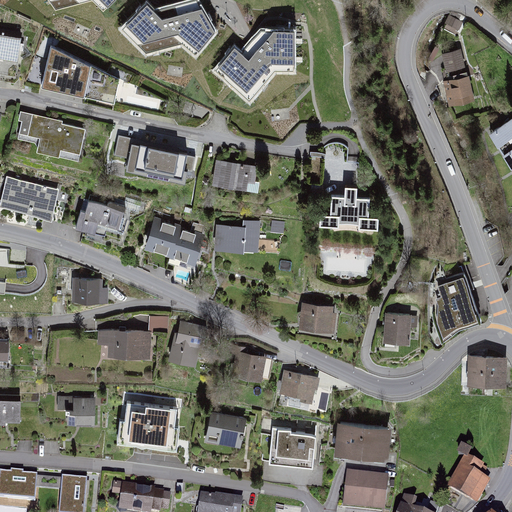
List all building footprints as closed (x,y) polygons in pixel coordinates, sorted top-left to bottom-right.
[(147,4),(131,19),(139,42),(156,42),(157,49),(194,39),(201,46),(215,29),(198,0),(155,9),(147,4)] [(452,18),(448,27),(462,33),(465,24),(452,18)] [(20,33),(0,29),(0,58),(15,61),(20,33)] [(216,70),(249,98),(283,57),(293,58),(294,29),(262,29),(241,55),(235,49),(216,70)] [(120,80),(52,48),(42,89),(115,104),(120,80)] [(462,50),(446,54),(450,74),(467,70),(462,50)] [(471,80),(454,83),(459,106),(475,103),(471,80)] [(91,131),(24,117),(18,147),(85,161),(91,131)] [(511,120),(493,133),(511,164),(511,120)] [(191,151),(146,142),(140,172),(185,181),(191,151)] [(264,166),(219,157),(213,187),(258,196),(264,166)] [(62,190),(5,178),(0,199),(0,208),(56,220),(62,190)] [(366,189),(351,188),(351,198),(338,197),(337,217),(326,217),(326,229),(337,230),(336,250),(317,249),(316,279),(372,282),(373,269),(379,269),(380,253),(386,253),(388,219),(378,219),(379,201),(365,200),(366,189)] [(110,208),(92,202),(88,214),(82,212),(76,229),(104,239),(107,230),(128,237),(137,211),(112,202),(110,208)] [(203,235),(159,221),(150,250),(194,264),(203,235)] [(247,229),(218,228),(217,251),(263,253),(264,222),(247,221),(247,229)] [(15,255),(0,253),(0,274),(13,276),(15,255)] [(485,320),(469,278),(443,288),(447,299),(441,301),(444,306),(443,320),(448,334),(485,320)] [(99,280),(75,279),(74,304),(106,305),(106,292),(98,292),(99,280)] [(336,308),(307,308),(306,331),(335,332),(336,308)] [(413,345),(414,316),(390,316),(390,345),(413,345)] [(199,370),(208,329),(185,324),(177,366),(199,370)] [(150,334),(108,332),(108,358),(149,359),(150,334)] [(270,359),(241,354),(237,377),(265,382),(270,359)] [(509,359),(474,358),(473,385),(508,386),(509,359)] [(328,382),(286,373),(281,396),(318,404),(320,393),(325,394),(328,382)] [(101,396),(58,395),(57,425),(100,426),(101,396)] [(26,397),(0,396),(0,426),(25,427),(26,397)] [(175,411),(127,406),(125,423),(121,423),(118,444),(175,450),(177,431),(173,430),(175,411)] [(253,422),(211,414),(205,443),(247,451),(253,422)] [(326,424),(271,419),(267,463),(323,468),(326,424)] [(393,430),(342,425),(340,455),(390,460),(393,430)] [(467,511),(477,505),(489,481),(481,477),(485,468),(466,459),(444,503),(462,511),(467,511)] [(39,511),(42,477),(3,474),(0,510),(0,511),(39,511)] [(386,479),(349,475),(346,507),(382,511),(386,479)] [(63,483),(61,511),(89,511),(91,484),(63,483)] [(141,489),(116,485),(114,498),(125,500),(123,511),(172,511),(175,495),(141,490),(141,489)] [(248,511),(250,502),(207,496),(204,511),(248,511)] [(437,511),(438,511),(403,500),(399,511),(437,511)]
